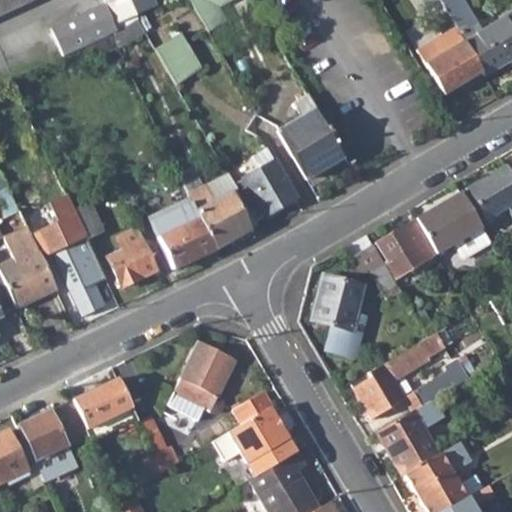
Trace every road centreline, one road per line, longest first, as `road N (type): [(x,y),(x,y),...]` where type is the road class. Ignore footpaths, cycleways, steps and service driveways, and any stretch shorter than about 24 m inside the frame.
road 1 (residential): [(511,120),(242,280)]
road 2 (residential): [(242,280),(379,511)]
road 3 (residential): [(242,280),(0,393)]
